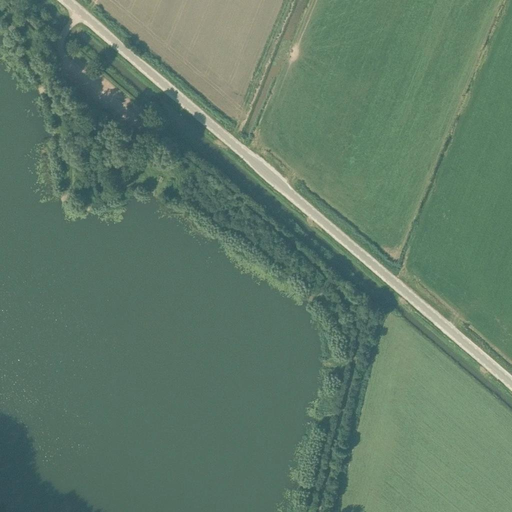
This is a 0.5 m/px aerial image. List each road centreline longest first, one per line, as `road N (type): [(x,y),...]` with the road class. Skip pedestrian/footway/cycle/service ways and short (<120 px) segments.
road 1 (unclassified): [(511,378),(66,0)]
road 2 (track): [(81,12),(61,44),(146,124)]
